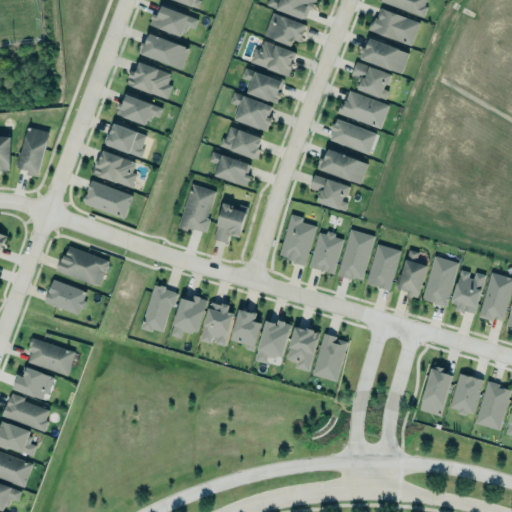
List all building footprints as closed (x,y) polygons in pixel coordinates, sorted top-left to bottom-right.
[(312,0),(306,20),(265,5),(266,0),(312,0)] [(379,0),(380,1),(421,16),(427,0),(379,0)] [(188,25),(195,28),(198,18),(188,14),(189,13),(161,2),(157,14),(152,12),(150,16),(152,16),(149,22),(181,34),(182,30),(185,31),(188,25)] [(419,21),(378,7),(370,31),(411,45),(419,21)] [(271,9),(307,21),(301,39),(292,36),(290,42),(263,33),(271,9)] [(146,32),(138,53),(181,68),(188,47),(146,32)] [(401,73),(408,52),(366,37),(359,58),(401,73)] [(287,74),(268,66),(267,67),(249,60),(254,46),(259,48),(261,42),(262,41),(263,38),(275,43),(275,42),(295,49),(290,62),(291,62),(287,74)] [(356,59),(369,64),(369,63),(392,72),(388,82),(386,81),(383,87),(388,89),(385,98),(355,85),(359,76),(351,73),(356,59)] [(167,97),(171,85),(167,84),(170,71),(137,62),(135,71),(130,69),(125,86),(167,97)] [(245,66),(241,76),(247,79),(245,85),(248,86),(246,91),(269,99),(269,98),(276,101),(278,96),(280,97),(282,91),(278,89),(279,87),(281,86),(283,82),(283,81),(284,78),(271,73),(270,75),(245,66)] [(349,89),(389,104),(380,127),(337,111),(341,101),(344,103),(349,89)] [(230,101),(234,90),(272,104),(269,113),(268,113),(267,115),(272,117),(270,123),(268,122),(265,129),(234,117),(236,113),(233,111),(236,103),(230,101)] [(158,116),(162,107),(152,103),(153,102),(126,91),(122,102),(118,100),(116,106),(118,106),(116,112),(144,123),(146,119),(150,120),(152,114),(158,116)] [(336,117),(376,132),(368,152),(330,138),(333,128),(331,127),(333,121),(334,122),(336,117)] [(114,121),(137,130),(137,131),(146,134),(141,147),(144,148),(141,156),(103,141),(107,132),(109,133),(114,121)] [(229,124),(225,136),(222,135),(219,144),(256,157),(259,148),(257,147),(261,135),(239,127),(238,128),(229,124)] [(18,167),(27,169),(26,174),(39,176),(47,130),(25,126),(18,167)] [(0,134),(11,135),(10,166),(8,166),(8,167),(0,166),(0,134)] [(103,148),(123,155),(123,156),(134,161),(133,163),(134,165),(131,171),(135,173),(130,185),(115,180),(115,181),(109,178),(110,177),(93,171),(97,158),(99,158),(103,148)] [(367,162),(325,148),(318,169),(360,183),(367,162)] [(212,150),(221,153),(221,152),(250,162),(247,172),(251,173),(249,178),(248,178),(246,184),(214,172),(217,162),(208,160),(212,150)] [(348,183),(312,176),(309,188),(318,190),(316,204),(345,209),(346,201),(345,201),(348,183)] [(86,191),(85,191),(82,199),(83,199),(83,201),(123,217),(132,194),(90,177),(86,188),(87,188),(86,191)] [(205,230),(210,216),(207,215),(216,189),(192,181),(177,225),(186,228),(187,225),(202,229),(205,230)] [(247,207),(222,201),(213,239),(226,242),(228,234),(240,237),(247,207)] [(291,212),(279,252),(288,254),(288,256),(292,257),(291,259),(302,263),(302,264),(304,264),(315,224),(301,220),(302,215),(291,212)] [(350,227),(374,234),(362,277),(355,275),(354,278),(337,273),(350,227)] [(319,230),(325,232),(327,229),(335,231),(334,235),(343,237),(333,272),(308,264),(319,230)] [(388,289),(366,281),(377,242),(400,249),(388,289)] [(65,252),(68,244),(109,259),(107,262),(108,264),(106,268),(105,269),(104,271),(99,284),(95,282),(94,284),(55,269),(60,257),(61,257),(63,252),(65,252)] [(405,292),(407,287),(405,286),(405,287),(396,285),(405,256),(408,247),(419,250),(416,259),(426,262),(417,295),(411,293),(411,294),(405,292)] [(434,253),(458,260),(445,305),(432,301),(433,300),(421,296),(434,253)] [(460,267),(450,299),(456,301),(454,307),(461,309),(462,307),(473,310),(484,273),(475,270),(473,277),(468,275),(469,270),(460,267)] [(511,277),(511,276),(488,272),(479,316),(504,321),(511,277)] [(77,313),(43,300),(52,277),(86,290),(83,298),(86,299),(83,307),(80,306),(77,313)] [(154,282),(160,284),(160,283),(165,284),(164,287),(175,290),(176,293),(173,304),(171,304),(162,331),(152,328),(151,330),(140,326),(154,282)] [(206,298),(199,296),(200,295),(193,293),(192,298),(180,294),(172,322),(173,323),(170,333),(180,336),(182,330),(190,332),(192,328),(197,329),(206,298)] [(221,303),(210,300),(208,305),(203,323),(204,323),(199,339),(208,341),(210,334),(216,336),(215,342),(223,344),(227,330),(228,330),(233,310),(227,309),(229,302),(222,300),(221,303)] [(238,306),(256,311),(255,315),(253,315),(252,318),(260,320),(252,350),(244,348),(245,343),(230,337),(238,306)] [(265,315),(252,359),(264,363),(267,355),(274,357),(275,352),(281,353),(290,322),(284,321),(285,317),(277,315),(276,319),(265,315)] [(286,360),(294,362),(293,368),(310,371),(317,330),(292,326),(286,360)] [(347,340),(322,333),(311,375),(336,381),(347,340)] [(30,334),(75,350),(66,374),(26,359),(30,349),(29,349),(30,345),(27,344),(30,334)] [(17,371),(15,376),(16,376),(13,387),(40,398),(46,382),(51,384),(54,375),(42,370),(26,363),(23,373),(17,371)] [(430,365),(436,366),(437,363),(443,365),(442,368),(451,372),(439,414),(419,407),(421,396),(430,365)] [(459,371),(483,378),(472,413),(466,411),(465,414),(457,412),(457,408),(449,406),(459,371)] [(510,387),(485,381),(475,423),(499,429),(510,387)] [(1,416),(44,431),(48,420),(45,419),(49,409),(9,394),(1,416)] [(0,421),(1,419),(29,428),(28,434),(31,436),(29,442),(36,445),(32,454),(7,445),(6,448),(0,445),(0,421)] [(0,476),(0,450),(32,462),(23,486),(0,476)] [(0,480),(0,508),(2,509),(4,504),(7,505),(10,497),(17,500),(21,490),(10,486),(11,485),(0,480)]
